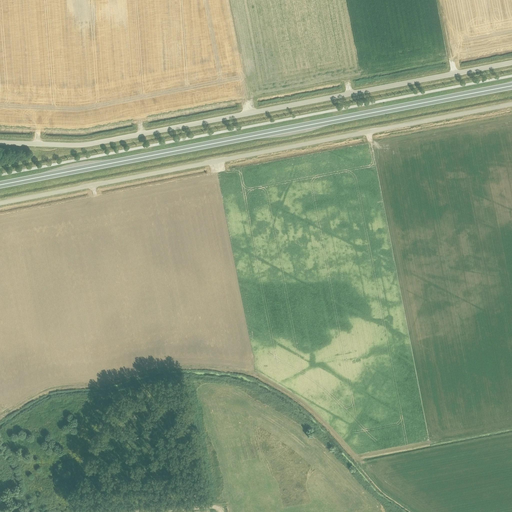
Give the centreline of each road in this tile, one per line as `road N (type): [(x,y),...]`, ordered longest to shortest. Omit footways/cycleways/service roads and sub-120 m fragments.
road 1 (unclassified): [(0,203),(511,104)]
road 2 (trunk): [(0,184),(511,85)]
road 3 (unclassified): [(0,142),(79,145),(511,62)]
